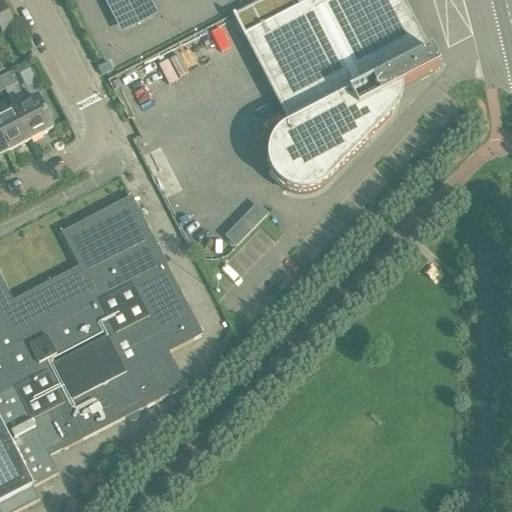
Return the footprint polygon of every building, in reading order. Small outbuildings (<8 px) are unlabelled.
[(104,0),(120,32),(154,14),(146,0),(104,0)] [(325,187),(328,184),(390,120),(387,115),(392,113),(387,104),(382,106),(380,101),(438,71),(429,55),(425,57),(395,0),(265,0),(232,18),(243,41),(247,39),(292,126),(283,131),(280,133),(278,134),(276,137),(273,140),(271,143),(269,146),(268,148),(267,152),(267,156),(266,159),(266,163),(266,166),(267,168),(267,169),(268,172),(269,174),(270,176),(268,179),(282,192),(283,191),(287,193),(290,194),(294,195),(298,196),(302,196),(305,196),(307,195),(311,195),(314,193),(317,192),(319,191),(322,189),(325,187)] [(1,2),(0,2),(0,31),(1,34),(15,27),(1,2)] [(14,110),(31,143),(53,131),(36,99),(22,106),(20,101),(22,99),(10,74),(0,78),(0,82),(5,91),(4,91),(14,110)] [(0,135),(9,154),(31,143),(14,110),(0,117),(0,135)] [(0,158),(9,154),(0,135),(0,158)] [(0,279),(0,398),(17,390),(34,424),(42,419),(47,429),(45,430),(50,439),(57,435),(62,446),(49,453),(53,461),(188,390),(170,356),(193,344),(204,339),(130,198),(61,235),(78,268),(12,303),(0,279)] [(0,511),(26,511),(41,504),(35,492),(60,479),(52,462),(53,461),(49,453),(62,446),(57,435),(50,439),(45,430),(47,429),(42,419),(34,424),(17,390),(0,398),(0,511)]
